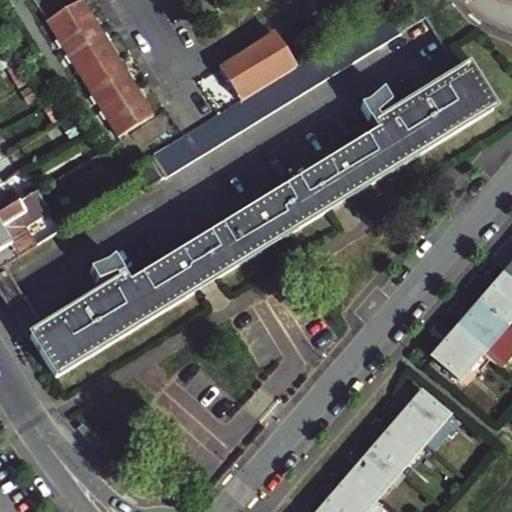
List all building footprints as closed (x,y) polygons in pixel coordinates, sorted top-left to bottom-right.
[(49,25),(66,53),(99,33),(82,5),(49,25)] [(151,158),(164,179),(401,36),(387,15),(296,70),(151,158)] [(66,53),(85,83),(117,63),(99,33),(66,53)] [(85,83),(102,111),(135,91),(117,63),(85,83)] [(129,288),(43,338),(40,333),(29,339),(53,378),(493,112),(467,70),(457,76),(461,83),(127,286),(129,288)] [(102,111),(119,138),(153,119),(135,91),(102,111)] [(368,124),(391,108),(382,95),(358,111),(368,124)] [(161,181),(148,160),(131,170),(144,191),(161,181)] [(0,270),(5,268),(35,249),(19,222),(50,204),(42,191),(2,216),(0,216),(0,270)] [(97,287),(122,273),(115,262),(89,273),(97,287)] [(511,286),(511,268),(503,279),(511,286)] [(0,277),(0,297),(7,309),(21,299),(6,274),(0,277)] [(511,315),(511,286),(503,279),(481,305),(504,325),(511,315)] [(480,353),(504,325),(481,305),(457,332),(480,353)] [(455,382),(480,353),(457,332),(431,362),(455,382)] [(420,395),(396,423),(418,442),(442,414),(420,395)] [(418,442),(396,423),(374,449),(396,468),(418,442)] [(374,449),(351,477),(372,495),(396,468),(374,449)] [(351,477),(326,506),(333,511),(357,511),(372,495),(351,477)]
